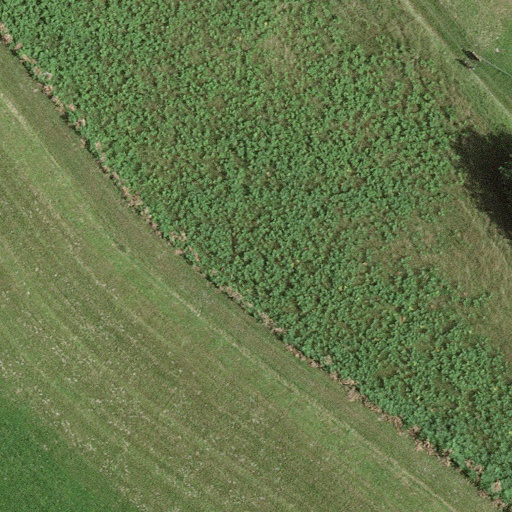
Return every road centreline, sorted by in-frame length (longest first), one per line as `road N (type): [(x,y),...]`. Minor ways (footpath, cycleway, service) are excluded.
road 1 (track): [(0,72),(134,239),(185,286),(483,511)]
road 2 (track): [(427,0),(511,90)]
